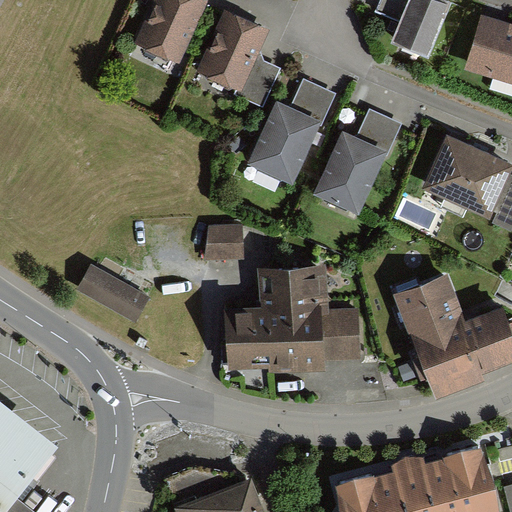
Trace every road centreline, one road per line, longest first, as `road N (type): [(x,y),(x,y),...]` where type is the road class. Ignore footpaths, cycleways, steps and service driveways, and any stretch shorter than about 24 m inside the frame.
road 1 (residential): [(511,387),(437,418),(353,428),(288,424),(158,397),(117,399)]
road 2 (residential): [(324,0),(317,20),(323,42),(511,128)]
road 3 (residential): [(117,399),(79,350),(0,299)]
